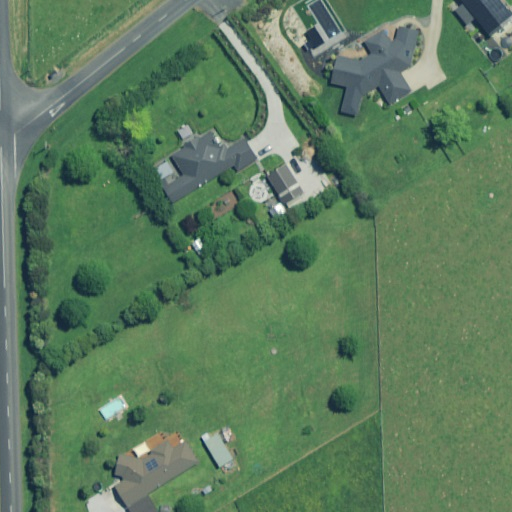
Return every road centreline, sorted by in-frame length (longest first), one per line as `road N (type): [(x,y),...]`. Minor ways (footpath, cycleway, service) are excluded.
road 1 (unclassified): [(2,124),(11,511)]
road 2 (unclassified): [(2,124),(161,0)]
road 3 (track): [(511,128),(469,0)]
